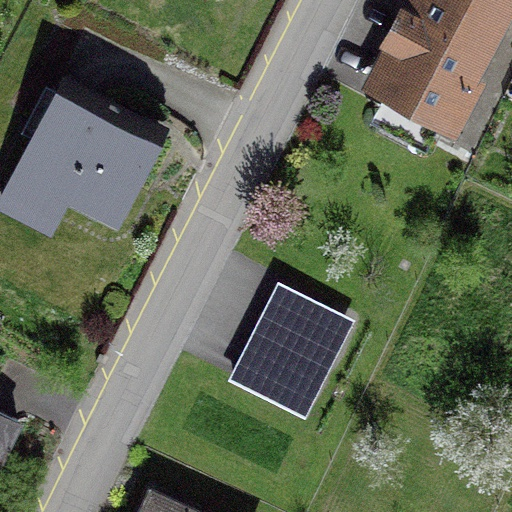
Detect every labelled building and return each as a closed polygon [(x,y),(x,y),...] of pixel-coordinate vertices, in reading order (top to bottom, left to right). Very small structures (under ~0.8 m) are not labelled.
[(511,0),(426,0),(418,17),(403,9),(387,38),(402,46),(381,85),(448,120),(511,0)] [(49,226),(65,195),(115,221),(160,134),(63,84),(1,200),(3,207),(44,228),(49,226)] [(335,313),(279,284),(234,375),(290,403),(335,313)] [(0,454),(18,419),(0,409),(0,454)] [(193,511),(152,493),(143,511),(193,511)]
